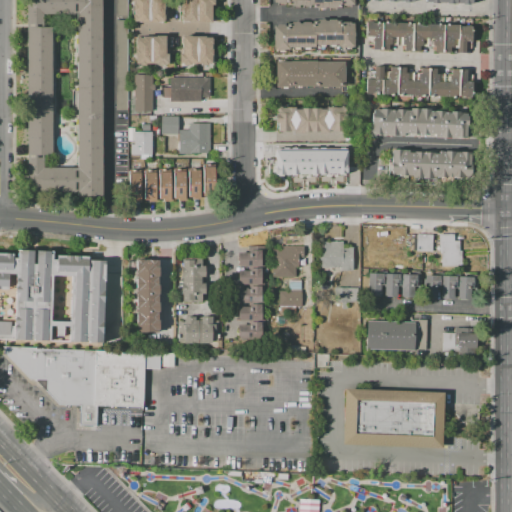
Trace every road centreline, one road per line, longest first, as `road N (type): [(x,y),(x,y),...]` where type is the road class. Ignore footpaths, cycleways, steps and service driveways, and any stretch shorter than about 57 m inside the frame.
road 1 (residential): [(0,217),(146,231),(328,207),(511,207)]
road 2 (residential): [(107,0),(107,229)]
road 3 (residential): [(243,0),(243,218)]
road 4 (residential): [(367,207),(372,153),(382,144),(479,146)]
road 5 (residential): [(376,304),(511,311)]
